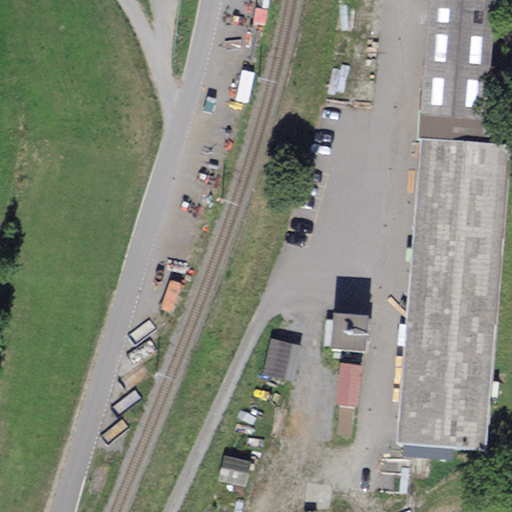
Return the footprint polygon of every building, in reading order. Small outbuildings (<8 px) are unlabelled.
[(484,142),(494,0),(430,0),(398,444),(487,451),(510,144),(484,142)] [(368,347),(369,307),(333,305),(331,346),(368,347)] [(266,371),(289,374),(293,337),(270,335),(266,371)] [(360,401),(362,357),(340,356),(338,399),(360,401)] [(340,410),(341,431),(353,431),(352,409),(340,410)]
